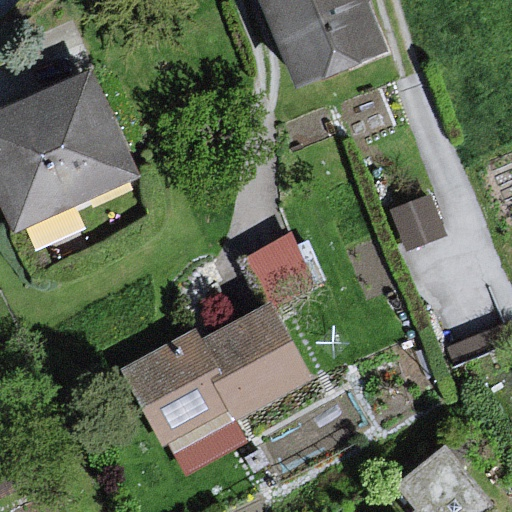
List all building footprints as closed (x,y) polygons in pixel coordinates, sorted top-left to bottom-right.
[(373,0),(275,0),(264,3),(302,97),(389,57),(373,0)] [(99,84),(0,120),(0,204),(21,248),(140,192),(99,84)] [(295,228),(252,241),(261,272),(304,258),(295,228)] [(275,313),(124,367),(169,464),(315,387),(275,313)] [(392,466),(413,511),(455,511),(487,497),(457,435),(392,466)]
